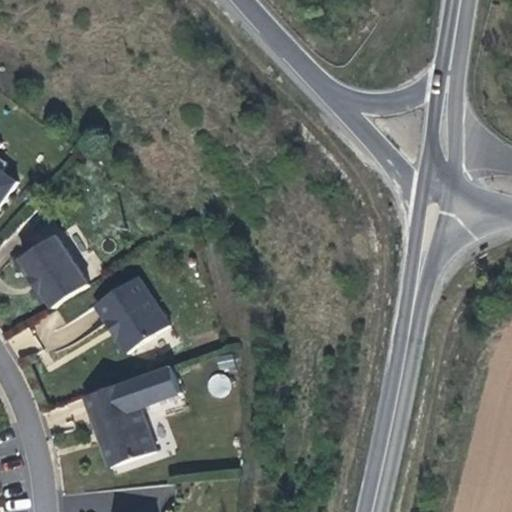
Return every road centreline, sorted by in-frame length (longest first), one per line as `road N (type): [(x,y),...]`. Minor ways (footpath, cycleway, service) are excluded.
road 1 (tertiary): [(435,203),(371,511)]
road 2 (residential): [(0,363),(34,430),(45,511)]
road 3 (primary): [(338,98),(435,203)]
road 4 (primary): [(247,0),(338,98)]
